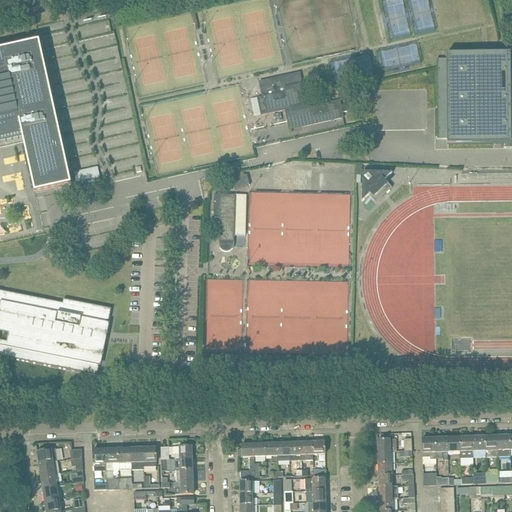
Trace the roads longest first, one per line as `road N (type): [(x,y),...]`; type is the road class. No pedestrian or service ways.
road 1 (unknown): [(511,159),(357,143),(192,177)]
road 2 (residential): [(0,431),(215,423)]
road 3 (residential): [(353,418),(511,413)]
road 4 (residential): [(215,423),(353,418)]
